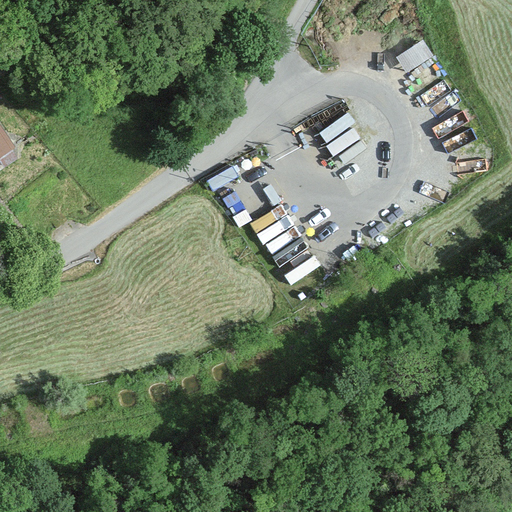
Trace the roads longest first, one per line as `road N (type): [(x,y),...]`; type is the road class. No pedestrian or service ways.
road 1 (track): [(0,284),(231,133),(263,94),(307,0)]
road 2 (unknown): [(279,56),(310,81),(381,104),(395,159),(385,181),(330,201),(243,118)]
